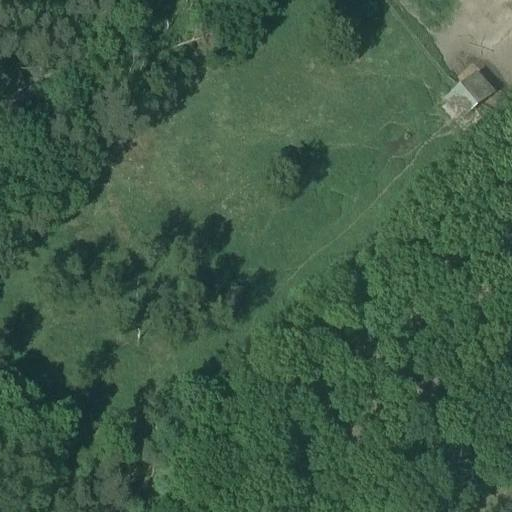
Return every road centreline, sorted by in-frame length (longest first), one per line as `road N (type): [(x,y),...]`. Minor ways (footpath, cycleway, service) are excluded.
road 1 (track): [(511,186),(231,447),(201,511)]
road 2 (track): [(0,123),(123,0)]
